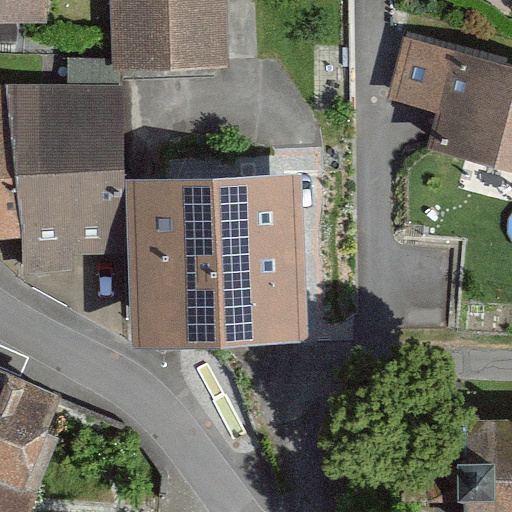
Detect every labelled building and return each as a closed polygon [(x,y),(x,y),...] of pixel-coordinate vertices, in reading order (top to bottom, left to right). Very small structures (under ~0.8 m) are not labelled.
[(0,0),(0,15),(43,16),(43,0),(0,0)] [(223,0),(110,0),(111,65),(224,64),(223,0)] [(511,66),(453,52),(430,146),(511,165),(511,66)] [(126,175),(123,82),(0,86),(0,236),(23,236),(25,269),(70,268),(69,250),(129,248),(126,175)] [(299,169),(126,175),(129,248),(132,344),(305,338),(299,169)] [(0,511),(24,511),(33,491),(18,486),(58,389),(0,364),(0,511)] [(511,511),(511,415),(462,416),(462,511),(511,511)]
